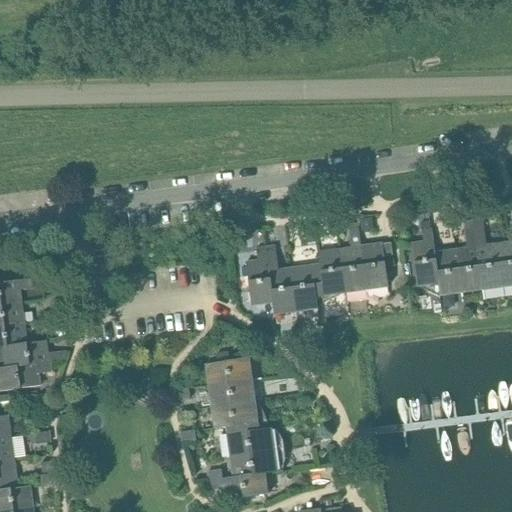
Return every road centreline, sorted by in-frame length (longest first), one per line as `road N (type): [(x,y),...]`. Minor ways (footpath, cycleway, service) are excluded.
road 1 (residential): [(361,511),(344,490),(329,400),(230,315),(198,298),(88,313),(74,211)]
road 2 (residential): [(74,211),(511,150)]
road 3 (residential): [(120,96),(511,86)]
road 4 (residential): [(120,96),(0,97)]
